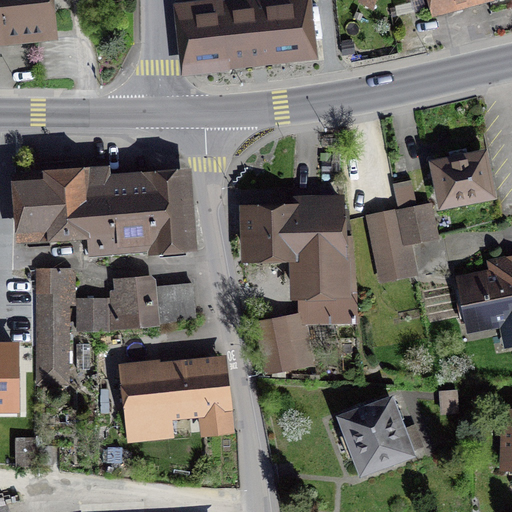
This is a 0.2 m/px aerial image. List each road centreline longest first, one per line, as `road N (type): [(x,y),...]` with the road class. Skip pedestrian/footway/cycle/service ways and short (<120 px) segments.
road 1 (residential): [(258,509),(205,112)]
road 2 (primary): [(511,63),(280,107),(205,112)]
road 3 (residential): [(0,478),(258,509)]
road 4 (primary): [(0,112),(159,113)]
